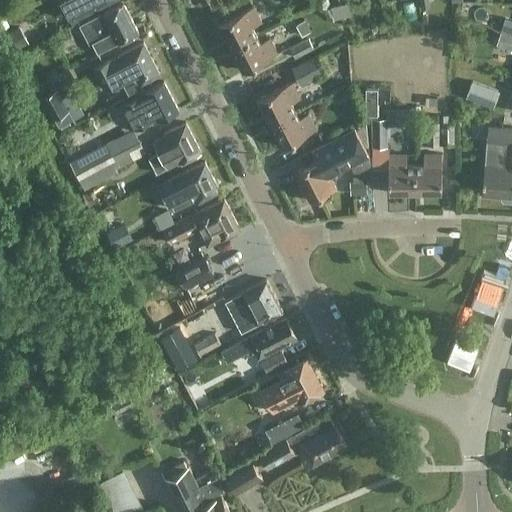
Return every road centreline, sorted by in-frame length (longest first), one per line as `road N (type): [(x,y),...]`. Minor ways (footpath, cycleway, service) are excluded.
road 1 (residential): [(474,420),(351,371),(283,240)]
road 2 (residential): [(283,240),(158,0)]
road 3 (residential): [(283,240),(455,225)]
road 4 (unclassified): [(474,420),(511,306)]
